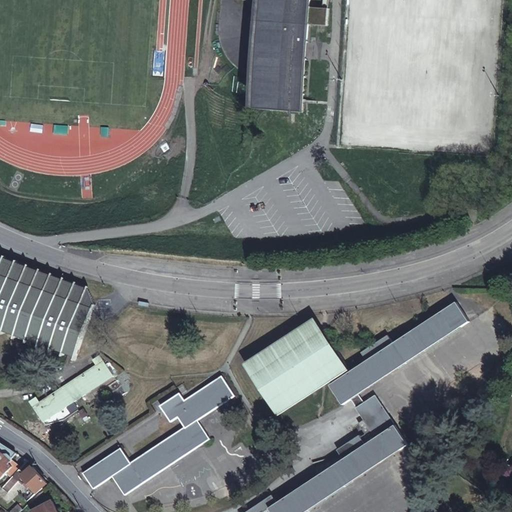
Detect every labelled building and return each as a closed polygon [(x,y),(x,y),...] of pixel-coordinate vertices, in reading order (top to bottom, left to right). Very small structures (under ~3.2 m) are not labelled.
[(303,112),(310,25),(311,7),(311,0),(278,0),(277,20),(271,110),(303,112)] [(311,7),(310,25),(328,26),(329,9),(322,8),(311,7)] [(65,137),(66,125),(52,124),(51,136),(65,137)] [(60,288),(17,272),(19,265),(0,257),(0,328),(9,332),(45,346),(79,359),(87,336),(97,311),(86,307),(89,299),(60,288)] [(470,322),(457,302),(426,323),(394,343),(389,335),(362,352),(368,360),(331,385),(344,404),(352,399),(360,394),(401,367),(445,337),(470,322)] [(248,365),(278,412),(346,369),(316,321),(248,365)] [(30,401),(43,420),(71,402),(71,403),(86,394),(85,393),(113,375),(100,355),(93,359),(97,366),(41,402),(38,396),(30,401)] [(113,476),(126,495),(166,468),(211,439),(199,420),(236,396),(223,376),(186,400),(181,393),(162,406),(172,422),(179,417),(186,427),(132,463),(122,448),(84,472),(94,488),(113,476)] [(365,402),(360,394),(352,399),(357,407),(365,402)] [(351,454),(344,459),(313,479),(277,502),(272,494),(245,511),(263,511),(270,508),(273,511),(305,511),(324,500),(364,473),(409,444),(376,395),(365,402),(357,407),(356,407),(376,437),(366,444),(360,434),(345,445),(351,454)] [(16,452),(0,441),(0,478),(6,472),(10,475),(19,465),(12,458),(12,456),(16,452)] [(338,449),(344,459),(351,454),(345,445),(338,449)] [(23,475),(37,491),(47,483),(33,466),(23,475)] [(13,475),(2,485),(8,491),(19,481),(13,475)] [(58,511),(52,500),(33,511),(58,511)]
